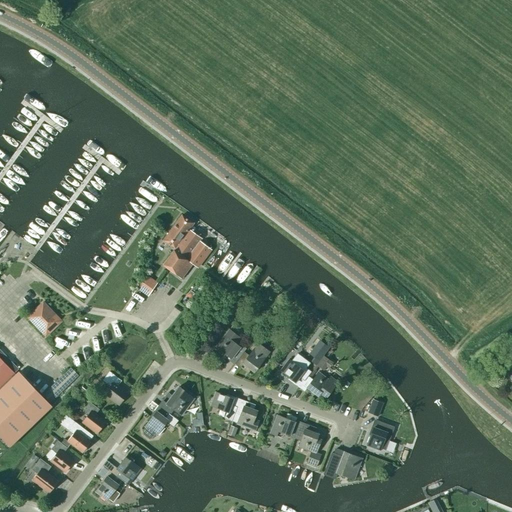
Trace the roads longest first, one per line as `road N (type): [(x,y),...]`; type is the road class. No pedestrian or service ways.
road 1 (tertiary): [(511,421),(357,276),(64,50),(0,15)]
road 2 (residential): [(56,511),(170,363),(192,364),(359,426)]
